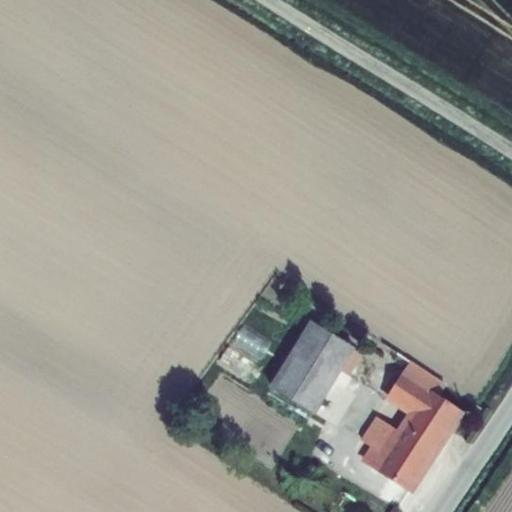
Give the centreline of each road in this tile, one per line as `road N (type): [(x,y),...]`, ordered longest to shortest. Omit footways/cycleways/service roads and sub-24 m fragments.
road 1 (unclassified): [(270,0),(511,150)]
road 2 (unclassified): [(511,404),(441,511)]
